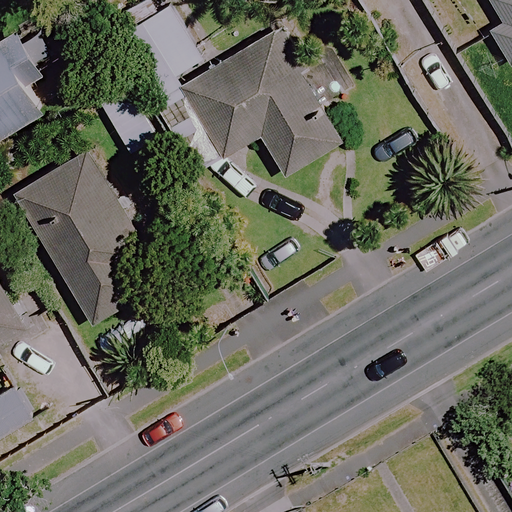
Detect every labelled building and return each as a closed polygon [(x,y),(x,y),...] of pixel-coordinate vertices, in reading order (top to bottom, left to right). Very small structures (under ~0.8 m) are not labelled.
[(208,72),(165,0),(142,0),(106,21),(197,175),(261,137),(285,178),(344,143),(278,31),(208,72)] [(0,148),(49,120),(3,41),(0,43),(0,148)] [(145,244),(89,150),(16,194),(94,325),(153,290),(131,253),(145,244)] [(0,346),(28,330),(0,283),(0,346)] [(0,439),(30,421),(5,379),(0,381),(0,439)]
